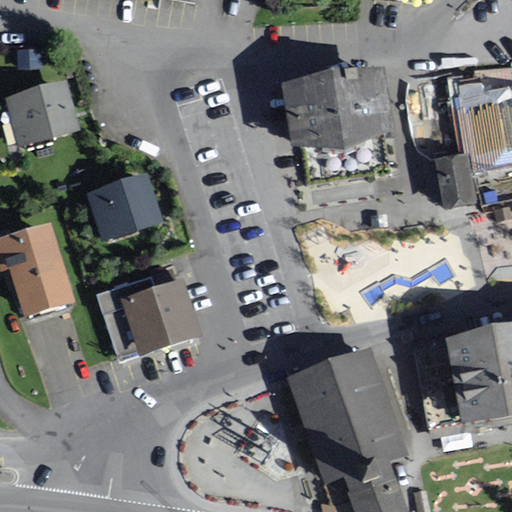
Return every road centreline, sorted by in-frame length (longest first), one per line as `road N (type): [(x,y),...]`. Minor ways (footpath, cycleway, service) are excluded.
road 1 (residential): [(404,47),(246,69),(0,16)]
road 2 (residential): [(109,447),(119,430),(196,380),(443,316)]
road 3 (residential): [(404,47),(422,217),(443,316)]
road 4 (residential): [(0,387),(109,447)]
